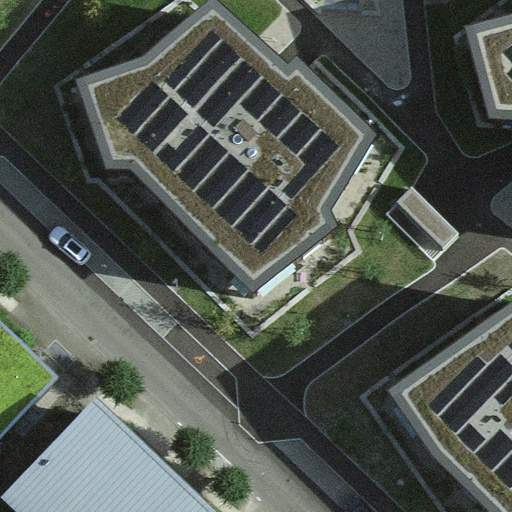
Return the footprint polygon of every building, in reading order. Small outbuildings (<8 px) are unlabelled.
[(128,168),(239,271),(335,223),(327,205),(371,132),(285,61),(214,2),(150,60),(77,95),(97,169),(128,168)] [(511,24),(464,47),(480,121),(511,116),(511,24)] [(435,461),(502,511),(511,511),(511,291),(377,389),(435,461)] [(0,304),(0,456),(76,383),(0,304)] [(223,511),(122,419),(36,511),(223,511)]
